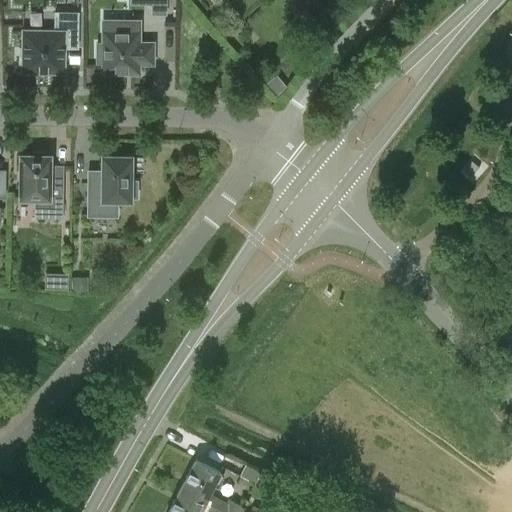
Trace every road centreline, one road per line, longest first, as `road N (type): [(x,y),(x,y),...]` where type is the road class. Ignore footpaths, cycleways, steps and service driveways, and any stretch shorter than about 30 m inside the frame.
road 1 (residential): [(0,454),(174,267),(269,146)]
road 2 (secondary): [(92,511),(212,322),(317,184)]
road 3 (residential): [(269,146),(221,119),(0,116)]
road 4 (secondary): [(317,184),(488,0)]
road 5 (unclassified): [(403,267),(495,176),(511,117)]
road 6 (unclassified): [(269,146),(317,75),(385,0)]
road 7 (unclassified): [(403,267),(511,386)]
